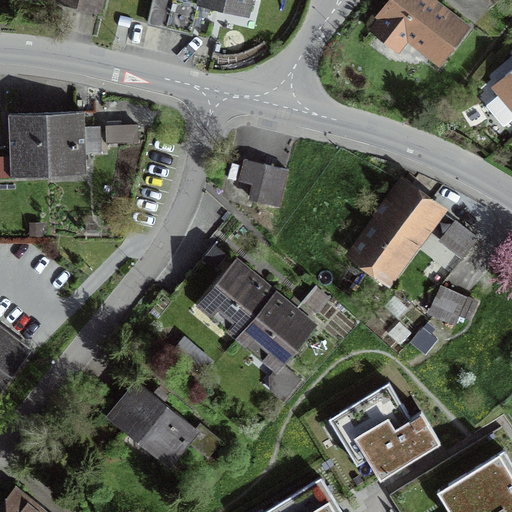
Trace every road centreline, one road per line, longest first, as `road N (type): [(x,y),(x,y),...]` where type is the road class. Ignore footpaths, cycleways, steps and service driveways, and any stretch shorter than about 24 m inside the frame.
road 1 (residential): [(215,89),(179,220),(141,281),(0,440)]
road 2 (residential): [(511,195),(411,145),(277,105)]
road 3 (residential): [(0,45),(215,89)]
